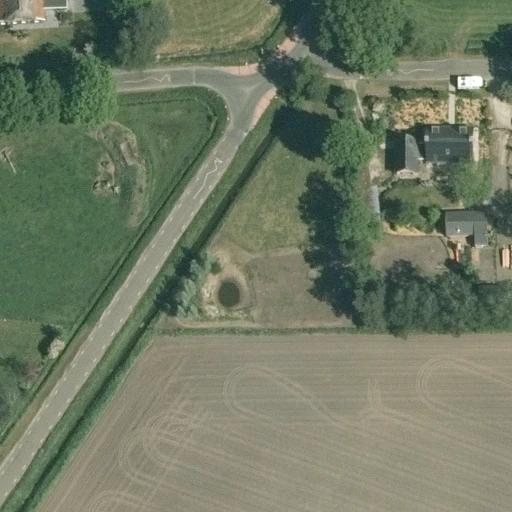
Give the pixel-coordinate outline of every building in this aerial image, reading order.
[(0,0),(0,27),(43,25),(41,0),(0,0)] [(351,40),(351,50),(366,51),(366,41),(351,40)] [(474,133),(427,132),(427,147),(417,147),(417,144),(397,144),(397,176),(417,176),(417,163),(426,164),(426,166),(474,166),(474,133)] [(371,190),(368,166),(353,168),(362,244),(382,241),(376,190),(371,190)] [(446,218),(447,239),(475,239),(475,248),(487,248),(487,217),(446,218)] [(511,289),(497,290),(479,290),(480,314),(511,312),(511,289)]
